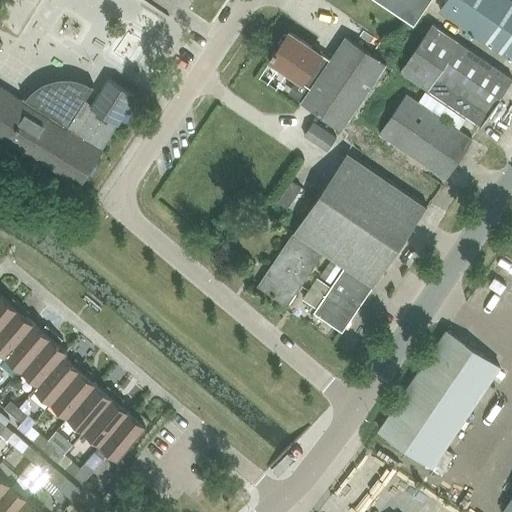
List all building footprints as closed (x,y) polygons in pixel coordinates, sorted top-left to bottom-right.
[(428,0),(380,0),(413,22),(428,0)] [(511,3),(507,0),(449,0),(441,13),(511,60),(511,3)] [(490,113),(511,80),(458,44),(460,42),(432,23),(399,71),(480,125),(489,113),(490,113)] [(346,36),(336,50),(330,60),(289,32),(269,60),(310,88),(301,102),(341,130),(386,64),(346,36)] [(23,98),(22,100),(0,86),(0,135),(80,185),(135,96),(108,79),(92,106),(84,101),(93,86),(92,85),(90,89),(82,86),(76,84),(68,82),(60,83),(52,84),(44,87),(37,92),(31,97),(29,100),(23,96),(23,97),(23,98)] [(405,95),(382,130),(378,135),(445,179),(472,140),(405,95)] [(327,150),(336,136),(313,121),(304,134),(327,150)] [(426,207),(347,153),(292,233),(322,253),(344,268),(372,287),(426,207)] [(286,306),(322,253),(292,233),(256,286),(286,306)] [(341,332),(372,287),(344,268),(313,313),(341,332)] [(500,294),(505,286),(494,278),(489,287),(500,294)] [(0,328),(20,304),(12,297),(8,302),(0,294),(0,328)] [(0,350),(6,356),(33,323),(25,316),(29,311),(20,304),(0,328),(0,350)] [(22,370),(53,332),(45,325),(41,330),(33,323),(6,356),(22,370)] [(446,331),(378,431),(432,467),(499,367),(446,331)] [(39,384),(63,356),(67,351),(58,344),(62,339),(53,332),(22,370),(38,383),(39,384)] [(51,402),(83,364),(75,358),(71,362),(63,356),(39,384),(38,383),(34,388),(51,402)] [(68,416),(96,383),(87,376),(91,372),(83,364),(51,402),(68,416)] [(84,430),(116,392),(108,385),(104,390),(96,383),(68,416),(84,430)] [(101,444),(129,411),(120,404),(124,399),(116,392),(84,430),(101,444)] [(37,393),(25,403),(35,415),(46,405),(37,393)] [(13,415),(19,407),(11,400),(4,408),(13,415)] [(19,407),(13,415),(22,423),(28,415),(19,407)] [(104,459),(110,451),(118,458),(149,420),(141,413),(137,418),(129,411),(101,444),(95,451),(104,459)] [(5,424),(0,430),(0,433),(7,440),(14,432),(5,424)] [(42,448),(48,440),(39,432),(33,440),(42,448)] [(48,440),(42,448),(50,455),(57,447),(48,440)] [(31,460),(38,452),(29,444),(22,452),(31,460)] [(38,452),(31,460),(40,467),(46,459),(38,452)] [(72,460),(66,468),(75,475),(81,468),(72,460)] [(90,475),(81,468),(75,475),(83,483),(90,475)] [(0,497),(11,484),(0,474),(0,497)] [(0,511),(15,511),(28,498),(11,484),(0,497),(0,511)] [(28,498),(15,511),(44,511),(28,498)] [(511,511),(511,498),(502,511),(511,511)]
